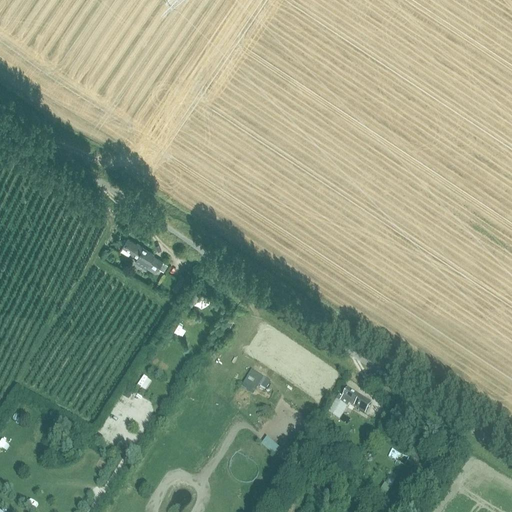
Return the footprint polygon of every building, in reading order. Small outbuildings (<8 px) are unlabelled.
[(122,247),(138,257),(135,262),(145,269),(146,267),(155,272),(158,268),(163,271),(167,265),(162,262),(162,261),(153,256),(154,254),(128,238),(122,247)] [(182,292),(190,279),(183,274),(175,287),(182,292)] [(251,372),(242,387),(254,394),(259,385),(263,379),(251,372)] [(263,379),(259,385),(260,386),(260,387),(265,390),(269,383),(263,379)] [(342,397),(339,395),(336,400),(347,408),(349,405),(365,414),(371,404),(347,389),(342,397)] [(385,483),(381,489),(387,492),(390,486),(385,483)]
